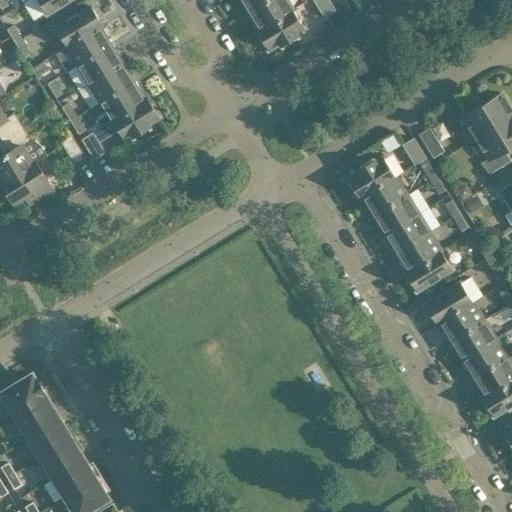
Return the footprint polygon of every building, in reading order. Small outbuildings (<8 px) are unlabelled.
[(68,0),(38,0),(47,13),(68,0)] [(247,11),(265,0),(242,0),(245,4),(243,5),(247,11)] [(257,31),(292,9),(287,0),(265,0),(247,11),(251,18),(253,16),(260,27),(256,30),(257,31)] [(336,10),(329,0),(313,0),(324,17),(336,10)] [(91,5),(74,16),(55,27),(67,46),(103,24),(91,5)] [(304,28),(292,9),(257,31),(269,49),(280,42),(282,45),(298,36),(296,33),(304,28)] [(7,29),(15,42),(22,38),(14,24),(7,29)] [(103,25),(103,24),(67,46),(78,64),(113,43),(109,37),(107,38),(100,27),(103,25)] [(36,48),(53,39),(47,27),(29,35),(36,48)] [(31,51),(22,38),(15,42),(24,56),(31,51)] [(117,50),(113,43),(78,64),(90,83),(122,63),(114,51),(117,50)] [(129,75),(122,63),(90,83),(101,101),(135,80),(131,74),(129,75)] [(63,92),(55,79),(48,83),(56,97),(63,92)] [(139,86),(135,80),(101,101),(112,120),(148,98),(147,97),(144,99),(137,88),(139,86)] [(477,138),(511,115),(511,108),(502,92),(464,116),(477,138)] [(159,117),(148,98),(112,120),(124,138),(132,133),(134,136),(150,127),(148,124),(159,117)] [(62,107),(71,120),(78,115),(69,102),(62,107)] [(5,118),(0,109),(0,137),(1,139),(23,126),(22,125),(14,112),(5,118)] [(86,129),(78,115),(71,120),(79,133),(86,129)] [(511,115),(477,138),(490,158),(483,162),(491,174),(511,159),(505,149),(511,144),(511,115)] [(35,161),(47,154),(41,145),(36,141),(31,139),(23,126),(1,139),(9,151),(0,156),(0,177),(2,181),(1,182),(2,182),(36,161),(35,161)] [(444,150),(430,127),(419,133),(433,157),(444,150)] [(105,152),(93,131),(81,138),(94,159),(105,152)] [(86,157),(72,134),(61,141),(75,164),(86,157)] [(402,144),(413,161),(415,164),(419,161),(426,157),(414,137),(402,144)] [(360,198),(396,176),(384,157),(376,162),(374,159),(358,168),(360,171),(348,179),(360,198)] [(438,175),(426,157),(419,161),(430,180),(438,175)] [(53,189),(42,172),(36,161),(2,182),(13,201),(25,194),(30,203),(53,189)] [(446,189),(438,175),(430,180),(439,194),(446,189)] [(373,215),(407,194),(396,176),(360,198),(361,199),(364,197),(371,208),(369,209),(373,215)] [(511,182),(504,187),(499,190),(511,210),(511,209),(511,182)] [(386,232),(418,213),(407,194),(373,215),(377,222),(379,220),(386,232)] [(444,203),(453,217),(460,212),(452,199),(444,203)] [(469,226),(460,212),(453,217),(461,231),(469,226)] [(395,252),(430,231),(418,213),(386,232),(394,244),(391,246),(395,252)] [(405,271),(441,250),(430,231),(395,252),(399,259),(401,257),(408,268),(405,270),(405,271)] [(477,244),(486,258),(493,253),(484,240),(477,244)] [(453,268),(441,250),(405,271),(417,290),(453,268)] [(501,267),(493,253),(486,258),(494,271),(501,267)] [(437,323),(473,301),(461,282),(425,304),(437,323)] [(499,292),(507,305),(511,302),(511,296),(507,288),(499,292)] [(450,341),(484,319),(473,301),(437,323),(438,324),(441,322),(448,333),(446,334),(450,341)] [(463,358),(495,338),(484,319),(450,341),(454,347),(456,346),(463,358)] [(472,377),(507,356),(495,338),(463,358),(470,370),(468,371),(472,377)] [(482,397),(511,378),(511,365),(507,356),(472,377),(476,384),(478,383),(485,393),(482,396),(482,397)] [(17,417),(48,398),(45,395),(47,394),(36,377),(35,378),(32,373),(2,392),(17,417)] [(511,378),(482,397),(494,416),(508,407),(510,409),(511,407),(511,378)] [(60,418),(48,398),(17,417),(29,437),(60,418)] [(41,457),(75,436),(67,424),(65,426),(60,418),(29,437),(41,457)] [(53,476),(84,457),(79,450),(82,448),(75,436),(41,457),(53,476)] [(65,496),(99,475),(92,464),(89,466),(84,457),(53,476),(65,496)] [(9,462),(1,466),(8,477),(15,472),(9,462)] [(22,483),(15,472),(8,477),(14,488),(22,483)] [(106,487),(99,475),(65,496),(75,511),(85,511),(109,498),(103,489),(106,487)] [(8,492),(2,481),(0,481),(0,494),(1,496),(8,492)] [(33,501),(26,506),(29,511),(39,511),(40,511),(33,501)]
